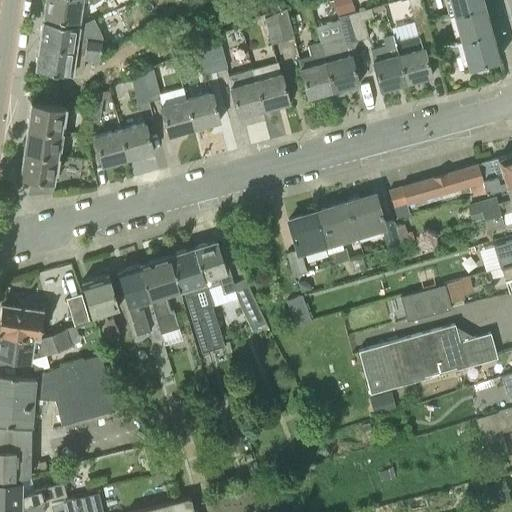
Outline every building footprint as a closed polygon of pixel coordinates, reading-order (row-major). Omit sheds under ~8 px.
[(45,0),(43,16),(78,21),(80,6),(92,2),(95,0),(45,0)] [(334,0),(338,16),(353,11),(350,0),(334,0)] [(421,0),(408,0),(418,35),(395,42),(406,84),(432,77),(424,46),(433,44),(421,0)] [(482,0),(449,0),(454,14),(484,5),(482,0)] [(484,5),(454,14),(461,40),(491,32),(484,5)] [(286,8),(276,13),(283,40),(293,38),(286,8)] [(370,8),(350,14),(357,39),(367,36),(363,20),(373,17),(370,8)] [(283,40),(276,13),(265,18),(271,43),(283,40)] [(357,39),(350,14),(338,17),(340,21),(344,35),(345,43),(356,39),(357,42),(358,41),(357,39)] [(94,18),(78,25),(43,21),(42,23),(40,24),(40,30),(41,33),(39,44),(74,49),(80,50),(85,46),(87,38),(102,40),(102,35),(94,18)] [(491,32),(461,40),(468,67),(499,59),(491,32)] [(406,84),(395,42),(392,34),(383,37),(385,45),(370,49),(382,91),(406,84)] [(359,83),(351,54),(349,55),(345,43),(344,35),(321,42),(333,90),(359,83)] [(85,46),(100,48),(102,40),(87,38),(85,46)] [(220,40),(208,43),(216,70),(227,67),(220,40)] [(333,90),(321,42),(309,45),(312,55),(300,58),(310,96),(333,90)] [(216,70),(208,43),(197,46),(204,73),(216,70)] [(74,49),(39,44),(38,55),(36,56),(35,61),(36,63),(35,68),(71,73),(73,54),(74,49)] [(100,48),(85,46),(85,48),(84,58),(99,60),(100,48)] [(278,61),(252,68),(264,110),(289,103),(278,61)] [(142,73),(149,100),(159,97),(152,68),(142,73)] [(264,110),(252,68),(228,74),(239,116),(264,110)] [(149,100),(142,73),(131,78),(137,103),(149,100)] [(211,92),(186,98),(194,128),(219,121),(211,92)] [(98,122),(102,96),(95,95),(90,96),(86,120),(98,122)] [(194,128),(186,98),(160,105),(168,135),(194,128)] [(31,101),(27,126),(62,131),(62,130),(60,129),(61,122),(64,123),(66,106),(31,101)] [(119,129),(128,159),(152,152),(144,122),(142,114),(129,118),(131,126),(119,129)] [(62,131),(27,126),(23,151),(56,155),(57,147),(60,148),(62,131)] [(128,159),(119,129),(94,136),(103,165),(128,159)] [(487,155),(495,151),(489,141),(481,145),(487,155)] [(56,155),(23,151),(19,176),(52,180),(53,172),(56,172),(59,155),(56,155)] [(507,184),(511,183),(511,152),(477,162),(486,191),(507,184)] [(466,166),(471,183),(475,194),(486,191),(477,162),(466,166)] [(455,169),(460,186),(471,183),(466,166),(455,169)] [(445,172),(451,194),(462,191),(460,186),(455,169),(445,172)] [(434,176),(440,197),(451,194),(445,172),(434,176)] [(423,179),(429,201),(440,197),(434,176),(423,179)] [(412,182),(419,204),(429,201),(423,179),(412,182)] [(401,186),(408,207),(419,204),(412,182),(401,186)] [(511,210),(511,183),(507,184),(511,197),(497,201),(496,196),(466,205),(471,221),(483,218),(483,219),(511,210)] [(410,213),(408,207),(401,186),(388,190),(397,217),(410,213)] [(347,201),(357,234),(382,227),(387,247),(400,243),(395,226),(393,220),(383,223),(374,194),(347,201)] [(316,211),(326,243),(357,234),(347,201),(316,211)] [(511,210),(483,219),(486,230),(511,221),(511,210)] [(326,243),(316,211),(288,219),(297,248),(286,251),(293,274),(305,270),(299,250),(326,243)] [(395,226),(400,243),(410,241),(405,223),(395,226)] [(194,247),(204,280),(206,285),(206,287),(221,282),(223,292),(234,288),(237,298),(252,293),(244,277),(233,282),(226,256),(222,257),(217,240),(194,247)] [(511,240),(510,241),(511,247),(496,252),(497,255),(501,268),(511,264),(511,240)] [(168,255),(178,289),(178,290),(181,289),(191,319),(204,315),(214,347),(223,344),(222,341),(206,287),(206,285),(204,280),(194,247),(168,255)] [(140,263),(150,298),(161,331),(178,326),(173,310),(170,311),(165,293),(178,289),(168,255),(140,263)] [(150,298),(140,263),(118,270),(137,333),(150,329),(144,309),(140,310),(139,306),(136,307),(135,302),(150,298)] [(62,289),(79,286),(76,264),(46,268),(49,282),(60,280),(62,289)] [(511,264),(501,268),(505,280),(511,277),(511,264)] [(106,318),(104,312),(119,307),(108,273),(81,281),(92,316),(103,340),(120,332),(112,316),(106,318)] [(469,276),(445,283),(444,283),(449,302),(462,298),(461,295),(473,291),(469,276)] [(312,288),(310,282),(302,279),(296,281),(300,292),(312,288)] [(451,308),(449,302),(444,283),(400,296),(407,320),(451,308)] [(66,298),(75,326),(90,321),(81,293),(66,298)] [(251,329),(266,323),(252,293),(237,298),(238,300),(251,329)] [(296,325),(311,320),(301,295),(286,299),(296,325)] [(1,303),(0,312),(0,331),(38,338),(43,305),(19,301),(18,306),(1,303)] [(459,340),(455,324),(358,350),(370,393),(497,357),(496,352),(489,332),(459,340)] [(38,338),(0,331),(0,373),(26,376),(30,352),(45,354),(70,345),(80,341),(75,326),(38,338)] [(228,340),(222,341),(223,344),(226,352),(231,350),(228,340)] [(26,376),(0,373),(0,436),(30,437),(30,426),(32,407),(40,408),(41,398),(55,399),(61,424),(75,420),(75,421),(115,410),(100,355),(62,365),(36,377),(26,376)] [(511,372),(510,373),(501,376),(504,385),(511,382),(511,372)] [(254,405),(269,400),(263,382),(248,387),(254,405)] [(395,409),(390,391),(369,397),(374,415),(395,409)] [(297,411),(294,403),(286,407),(289,415),(297,411)] [(511,407),(477,418),(489,460),(508,454),(502,431),(511,428),(511,407)] [(155,428),(152,420),(145,422),(147,430),(155,428)] [(373,432),(370,421),(362,424),(365,435),(373,432)] [(30,437),(0,436),(0,476),(20,477),(29,474),(30,437)] [(146,457),(160,453),(157,442),(143,446),(146,457)] [(395,477),(392,467),(377,471),(380,481),(395,477)] [(225,480),(222,469),(209,473),(212,484),(225,480)] [(0,480),(0,507),(19,508),(41,502),(65,496),(62,483),(21,493),(21,481),(0,480)] [(194,511),(190,496),(127,511),(194,511)] [(52,511),(78,511),(75,497),(50,503),(52,511)] [(19,508),(0,507),(0,511),(43,511),(41,502),(19,508)]
